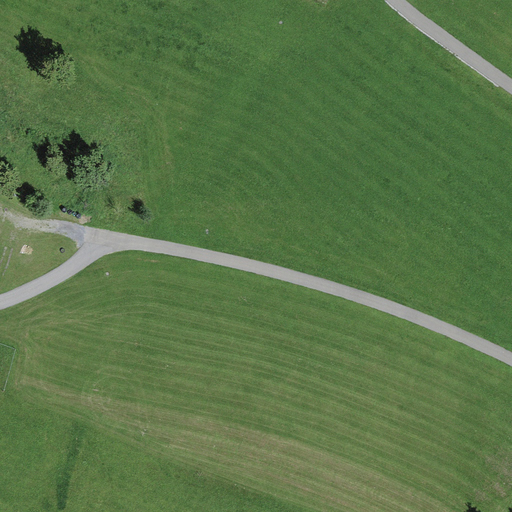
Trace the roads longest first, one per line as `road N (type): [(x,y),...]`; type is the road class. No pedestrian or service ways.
road 1 (track): [(11,231),(57,230),(314,282),(511,361)]
road 2 (track): [(511,85),(397,0)]
road 3 (track): [(0,304),(83,261),(100,238)]
